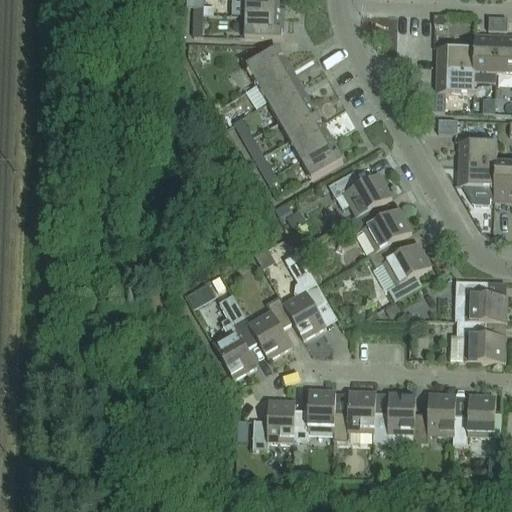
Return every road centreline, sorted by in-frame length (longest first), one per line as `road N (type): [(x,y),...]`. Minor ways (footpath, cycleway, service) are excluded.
road 1 (residential): [(337,4),(346,41),(471,249),(481,261),(511,269)]
road 2 (residential): [(265,366),(511,369)]
road 3 (residential): [(337,4),(511,10)]
